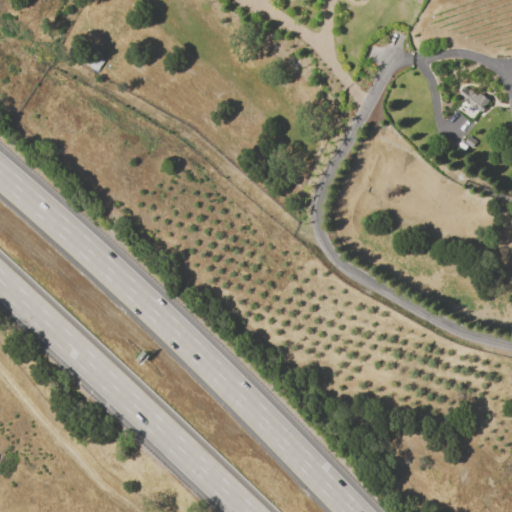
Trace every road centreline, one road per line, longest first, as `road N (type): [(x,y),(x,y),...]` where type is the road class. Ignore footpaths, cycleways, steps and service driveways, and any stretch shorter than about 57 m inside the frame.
road 1 (motorway): [(354,511),(156,312),(0,172)]
road 2 (residential): [(511,347),(445,327),(388,297),(323,248),(314,226),(323,176),(393,55)]
road 3 (motorway): [(0,279),(247,511)]
